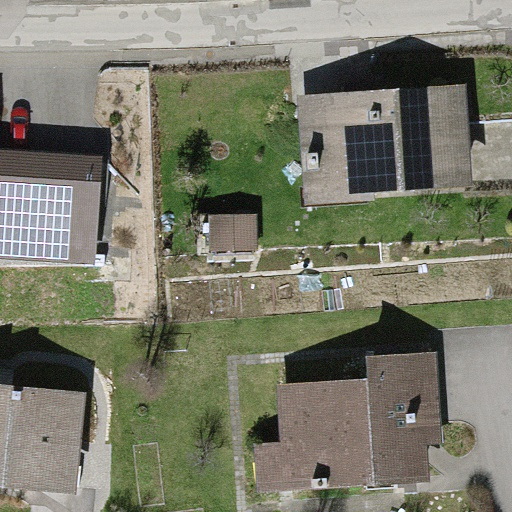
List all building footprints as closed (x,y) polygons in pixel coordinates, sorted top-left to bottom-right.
[(458,90),(302,97),(307,209),(463,201),(458,90)] [(0,257),(94,263),(100,155),(0,148),(0,257)] [(256,213),(208,215),(209,253),(257,251),(256,213)] [(365,379),(276,384),(279,442),(254,443),(256,491),(429,482),(427,443),(442,442),(437,351),(364,354),(365,379)] [(0,484),(73,492),(84,394),(0,384),(0,484)]
